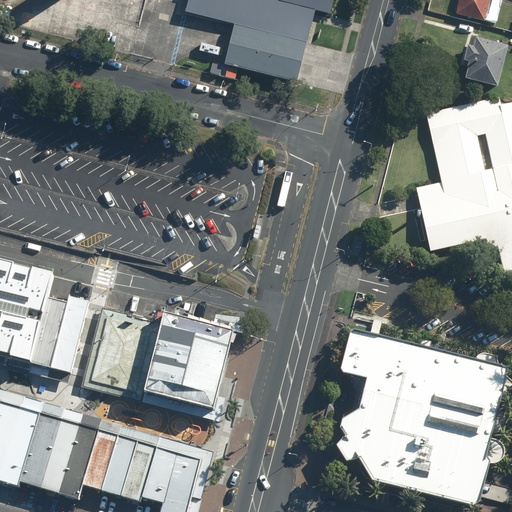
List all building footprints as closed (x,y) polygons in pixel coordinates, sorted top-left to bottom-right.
[(224,63),(296,82),(316,9),(330,13),(333,0),(188,0),(185,12),(234,24),(224,63)] [(459,0),(456,15),(495,26),(502,0),(459,0)] [(508,47),(474,39),(473,46),(467,45),(462,63),(469,65),(465,82),(498,89),(508,47)] [(511,103),(500,106),(498,98),(426,114),(442,183),(416,189),(430,251),(485,239),(488,250),(498,248),(504,274),(511,271),(511,103)] [(0,265),(0,362),(26,369),(46,294),(50,278),(0,265)] [(72,276),(63,273),(59,290),(68,293),(72,276)] [(57,297),(46,294),(26,369),(47,375),(67,299),(57,297)] [(67,299),(47,375),(68,380),(88,305),(77,302),(67,299)] [(104,309),(82,388),(138,403),(140,394),(159,324),(104,309)] [(140,394),(212,412),(233,330),(162,312),(159,324),(140,394)] [(372,483),(473,506),(478,486),(482,469),(507,369),(352,332),(341,375),(364,381),(356,412),(344,409),(339,431),(343,439),(335,444),(349,466),(357,461),(372,483)] [(0,477),(20,410),(0,404),(0,477)] [(38,416),(20,410),(0,477),(0,485),(7,488),(16,490),(18,485),(38,416)] [(38,416),(18,485),(28,489),(39,492),(60,422),(38,416)] [(214,426),(185,419),(181,434),(211,441),(214,426)] [(48,495),(57,497),(78,427),(60,422),(39,492),(48,495)] [(98,433),(78,427),(57,497),(67,500),(77,503),(81,488),(98,433)] [(117,438),(98,433),(81,488),(91,491),(100,494),(117,438)] [(120,500),(137,444),(117,438),(100,494),(110,497),(120,500)] [(140,505),(142,501),(157,450),(137,444),(120,500),(130,503),(140,505)] [(152,503),(162,506),(164,501),(176,455),(157,450),(142,501),(152,503)] [(200,462),(176,455),(164,501),(188,508),(200,462)] [(186,511),(188,508),(164,501),(162,506),(160,511),(186,511)]
